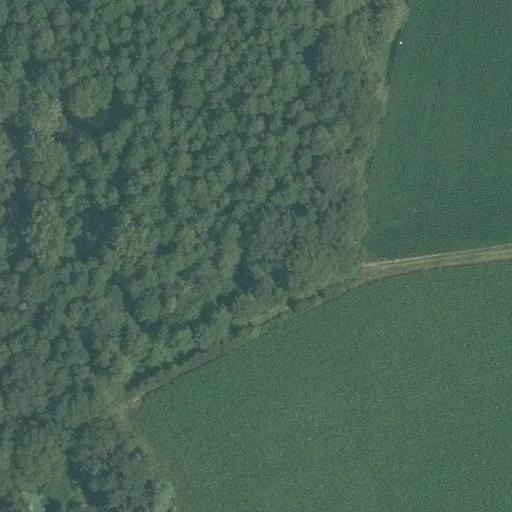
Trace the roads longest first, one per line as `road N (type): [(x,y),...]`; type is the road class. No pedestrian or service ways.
road 1 (track): [(341,276),(110,411),(97,439),(103,511)]
road 2 (track): [(511,251),(341,276)]
